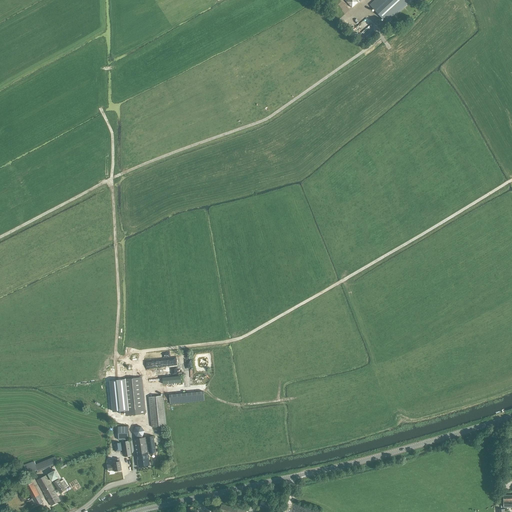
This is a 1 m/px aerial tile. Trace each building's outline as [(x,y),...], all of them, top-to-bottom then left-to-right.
[(421,0),(422,1),(422,0),(374,0),(370,5),(387,23),(411,0),(421,0)] [(126,415),(146,413),(142,377),(122,379),(126,415)] [(169,395),(170,404),(205,400),(204,391),(169,395)] [(149,397),(152,427),(166,425),(163,396),(149,397)] [(137,455),(148,454),(156,452),(154,436),(134,439),(137,455)] [(116,458),(132,456),(129,441),(123,442),(124,454),(116,455),(116,458)] [(148,454),(137,455),(139,467),(150,465),(148,454)] [(38,471),(58,464),(55,457),(36,464),(38,471)] [(27,475),(38,471),(35,462),(24,466),(27,475)] [(60,491),(58,489),(56,490),(54,490),(46,475),(37,480),(51,506),(60,501),(56,493),(60,491)] [(58,489),(60,491),(61,493),(66,490),(65,489),(68,486),(63,479),(60,481),(59,479),(54,483),(58,489)] [(26,486),(33,498),(27,502),(31,509),(43,502),(33,483),(26,486)] [(270,511),(272,502),(262,500),(259,511),(270,511)]
